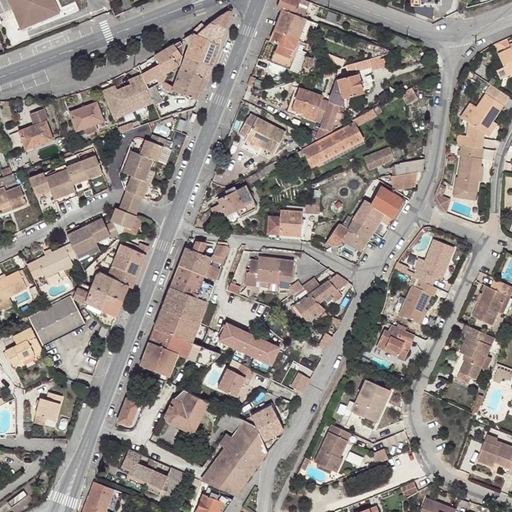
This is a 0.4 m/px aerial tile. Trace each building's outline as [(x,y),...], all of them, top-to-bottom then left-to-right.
[(53,0),(0,0),(0,2),(5,12),(11,10),(21,30),(51,18),(49,14),(58,10),(53,0)] [(305,15),(310,2),(305,0),(281,0),(278,9),(284,11),(306,19),(308,16),(305,15)] [(411,16),(430,23),(430,21),(433,8),(439,9),(439,0),(414,0),(412,11),(411,16)] [(213,20),(227,26),(232,12),(227,11),(214,20),(213,20)] [(303,28),(306,19),(284,11),(276,31),(299,40),(299,38),(300,38),(302,32),(303,28)] [(340,16),(329,12),(326,20),(338,24),(340,16)] [(312,21),(306,19),(303,28),(309,30),(312,21)] [(220,43),(227,26),(213,20),(205,27),(202,24),(192,32),(193,33),(220,43)] [(299,40),(276,31),(272,41),(278,43),(295,50),(299,40)] [(212,65),(220,43),(193,33),(184,38),(189,47),(186,56),(212,65)] [(391,45),(403,49),(406,40),(395,35),(391,45)] [(402,50),(423,44),(407,38),(406,40),(403,49),(402,50)] [(179,41),(155,55),(160,64),(166,74),(178,66),(182,51),(181,49),(182,48),(181,44),(179,41)] [(288,67),(295,50),(278,43),(272,61),(288,67)] [(511,50),(511,49),(498,55),(503,67),(496,70),(500,79),(511,73),(511,50)] [(297,50),(295,50),(288,67),(290,68),(297,50)] [(160,64),(155,55),(137,65),(141,74),(160,64)] [(207,77),(212,65),(186,56),(181,68),(207,77)] [(381,60),(380,56),(346,66),(349,73),(371,67),(373,72),(390,67),(387,58),(381,60)] [(335,64),(342,67),(345,60),(338,57),(335,64)] [(156,111),(159,119),(178,112),(171,95),(173,91),(174,86),(165,80),(167,76),(166,74),(160,64),(141,74),(145,83),(156,111)] [(349,73),(346,66),(342,67),(341,67),(338,76),(349,73)] [(338,76),(341,67),(323,73),(324,79),(334,76),(333,74),(338,76)] [(204,86),(207,77),(181,68),(178,76),(204,86)] [(358,74),(337,79),(329,102),(322,122),(318,133),(317,136),(316,140),(331,132),(334,123),(341,126),(346,113),(346,112),(346,107),(345,107),(345,99),(363,94),(358,74)] [(199,100),(204,86),(178,76),(174,86),(173,91),(199,100)] [(127,96),(136,117),(147,112),(148,114),(156,111),(145,83),(137,87),(139,91),(134,93),(127,96)] [(487,94),(504,106),(509,98),(493,86),(487,94)] [(419,98),(413,87),(402,93),(408,104),(419,98)] [(322,122),(329,102),(322,100),(323,96),(300,88),(297,96),(292,109),(304,114),(304,116),(322,122)] [(467,122),(469,123),(484,133),(493,121),(504,106),(487,94),(477,108),(467,122)] [(292,109),(297,96),(293,95),(287,112),(303,118),(304,116),(304,114),(292,109)] [(114,96),(106,99),(118,127),(125,124),(124,121),(136,117),(127,96),(120,99),(116,101),(114,96)] [(97,103),(70,113),(77,131),(104,121),(97,103)] [(461,117),(467,122),(477,108),(471,103),(461,117)] [(30,114),(35,125),(46,121),(48,120),(44,109),(30,114)] [(377,116),(373,109),(352,120),(354,124),(355,123),(357,126),(377,116)] [(247,140),(262,148),(275,154),(286,132),(259,118),(256,122),(250,118),(249,118),(240,134),(248,138),(247,140)] [(186,121),(180,119),(176,129),(182,131),(186,121)] [(35,125),(19,131),(22,139),(26,149),(53,139),(46,121),(35,125)] [(493,121),(484,133),(487,135),(496,123),(493,121)] [(364,140),(357,126),(355,123),(354,124),(303,150),(306,154),(312,167),(364,140)] [(466,136),(483,139),(484,133),(469,123),(466,136)] [(22,139),(19,131),(9,134),(11,141),(16,141),(22,139)] [(306,145),(316,140),(317,136),(312,133),(311,135),(308,134),(301,137),(306,145)] [(166,139),(153,134),(150,141),(146,139),(141,154),(153,159),(158,161),(163,146),(166,139)] [(466,136),(463,136),(462,146),(481,149),(483,139),(466,136)] [(260,153),(262,148),(247,140),(244,145),(260,153)] [(365,143),(364,140),(312,167),(314,170),(365,143)] [(170,149),(163,146),(158,161),(165,163),(170,149)] [(392,154),(391,148),(390,146),(373,154),(377,167),(392,160),(392,154)] [(462,146),(461,146),(459,156),(460,156),(457,178),(456,178),(454,190),(476,193),(478,181),(478,179),(476,179),(477,174),(481,174),(482,168),(480,168),(483,150),(481,149),(462,146)] [(153,159),(141,154),(132,150),(123,172),(132,176),(145,181),(153,159)] [(96,155),(81,161),(88,179),(103,174),(96,155)] [(290,156),(281,160),(284,165),(292,160),(290,156)] [(149,183),(158,161),(153,159),(145,181),(149,183)] [(423,171),(425,160),(396,165),(398,175),(417,172),(423,171)] [(66,166),(67,169),(73,185),(88,179),(81,161),(66,166)] [(65,164),(44,173),(46,177),(67,169),(66,166),(65,164)] [(67,169),(46,177),(51,190),(54,199),(76,191),(73,185),(67,169)] [(263,176),(260,171),(246,179),(249,184),(263,176)] [(417,172),(398,175),(391,177),(393,188),(394,189),(414,186),(417,172)] [(44,173),(29,178),(36,196),(51,190),(46,177),(44,173)] [(144,197),(149,183),(145,181),(132,176),(126,190),(144,197)] [(391,219),(393,219),(398,210),(404,199),(406,196),(394,189),(393,188),(385,184),(383,187),(382,187),(373,202),(372,204),(371,206),(391,219)] [(246,185),(236,190),(231,193),(230,189),(224,192),(226,195),(218,199),(220,204),(211,208),(217,219),(226,214),(226,215),(235,210),(238,215),(241,216),(255,209),(256,206),(246,185)] [(11,205),(13,209),(27,204),(21,187),(7,192),(5,188),(0,189),(0,209),(2,209),(11,205)] [(136,216),(144,197),(126,190),(120,210),(136,216)] [(476,193),(454,190),(453,196),(475,200),(476,193)] [(76,191),(54,199),(56,204),(78,195),(76,191)] [(320,198),(312,198),(311,204),(311,208),(311,213),(320,213),(320,198)] [(404,199),(398,210),(402,212),(408,201),(404,199)] [(355,220),(374,232),(380,221),(383,217),(390,221),(391,219),(371,206),(372,204),(368,201),(367,201),(355,220)] [(118,234),(123,232),(125,227),(131,229),(136,216),(120,210),(117,209),(112,222),(114,223),(107,227),(111,236),(111,237),(118,234)] [(229,222),(241,216),(238,215),(235,210),(226,215),(229,222)] [(280,217),(279,235),(302,237),(304,212),(281,211),(280,217)] [(137,235),(143,219),(136,216),(131,229),(125,227),(123,232),(137,235)] [(267,234),(279,235),(280,217),(269,216),(267,234)] [(350,217),(344,227),(349,230),(355,220),(351,218),(350,217)] [(388,226),(393,219),(391,219),(390,221),(383,217),(380,221),(388,226)] [(96,243),(111,236),(107,227),(102,218),(88,225),(96,243)] [(361,252),(374,232),(355,220),(349,230),(344,227),(339,224),(327,242),(334,247),(342,245),(344,242),(361,252)] [(71,243),(77,256),(98,246),(96,243),(88,225),(67,235),(71,243)] [(417,269),(414,277),(418,279),(433,286),(437,277),(442,279),(454,249),(433,240),(425,261),(421,271),(417,269)] [(147,255),(150,246),(141,243),(139,246),(128,242),(128,241),(126,246),(147,255)] [(185,247),(170,287),(208,301),(217,280),(204,275),(211,259),(211,257),(201,253),(205,245),(196,242),(193,250),(185,247)] [(211,259),(222,266),(230,247),(228,246),(229,243),(219,242),(215,254),(211,257),(211,259)] [(27,264),(34,279),(44,275),(46,278),(73,264),(71,259),(77,256),(71,243),(52,252),(46,255),(27,264)] [(138,276),(147,255),(126,246),(122,244),(113,264),(138,276)] [(98,246),(77,256),(79,261),(100,250),(98,246)] [(269,282),(279,283),(280,280),(292,282),(294,261),(279,259),(279,263),(275,263),(275,259),(259,256),(258,260),(251,259),(249,273),(247,272),(245,285),(256,286),(256,281),(269,282)] [(418,258),(411,276),(414,277),(417,269),(421,271),(425,261),(418,258)] [(404,272),(407,266),(398,262),(398,263),(395,268),(404,272)] [(108,276),(129,285),(133,287),(138,276),(113,264),(108,276)] [(0,303),(2,302),(1,300),(28,288),(27,286),(30,285),(27,279),(24,280),(20,271),(6,277),(1,280),(0,280),(0,303)] [(97,275),(93,287),(123,300),(129,285),(108,276),(102,272),(97,275)] [(338,291),(348,282),(338,274),(322,286),(316,277),(303,287),(310,294),(319,303),(337,290),(338,291)] [(434,296),(437,288),(433,286),(418,279),(415,287),(412,285),(399,315),(418,323),(424,310),(431,295),(434,296)] [(511,294),(511,287),(495,279),(491,288),(487,286),(473,317),(493,326),(500,312),(506,296),(510,298),(511,294)] [(302,287),(297,280),(286,289),(291,296),(302,287)] [(228,291),(238,295),(240,288),(231,285),(228,291)] [(73,299),(84,304),(90,292),(79,287),(77,290),(73,299)] [(90,292),(84,304),(87,305),(85,309),(103,324),(113,328),(123,300),(93,287),(90,292)] [(170,287),(162,309),(199,323),(208,301),(170,287)] [(324,312),(326,310),(319,303),(310,294),(296,305),(308,323),(315,318),(317,320),(319,318),(318,316),(324,312)] [(86,324),(73,299),(71,296),(67,298),(81,326),(86,324)] [(506,296),(500,312),(506,315),(511,302),(511,299),(510,298),(506,296)] [(44,346),(81,326),(67,298),(29,317),(44,346)] [(162,309),(154,328),(191,343),(199,323),(162,309)] [(427,312),(424,310),(418,323),(421,325),(427,312)] [(325,314),(319,318),(323,323),(330,318),(326,314),(325,314)] [(383,320),(379,318),(375,325),(379,327),(383,320)] [(227,323),(219,341),(272,365),(280,347),(227,323)] [(413,343),(416,336),(406,331),(397,327),(393,325),(390,331),(386,329),(377,347),(386,351),(387,348),(400,354),(398,356),(398,358),(404,361),(410,349),(403,346),(407,340),(413,343)] [(495,339),(466,325),(463,332),(469,335),(461,353),(469,357),(461,373),(472,377),(477,379),(482,367),(486,358),(495,339)] [(18,345),(6,352),(14,366),(22,362),(21,359),(33,353),(35,355),(44,351),(32,328),(14,337),(18,345)] [(209,366),(221,354),(191,343),(154,328),(149,342),(177,353),(209,366)] [(330,337),(325,335),(321,344),(325,346),(330,337)] [(410,349),(413,343),(407,340),(403,346),(410,349)] [(168,376),(177,353),(149,342),(140,365),(168,376)] [(387,348),(386,351),(398,356),(400,354),(387,348)] [(491,360),(486,358),(482,367),(486,369),(491,360)] [(255,371),(241,364),(237,373),(227,369),(218,388),(237,397),(246,378),(251,380),(255,371)] [(165,382),(168,376),(140,365),(138,371),(165,382)] [(307,377),(299,372),(292,386),(300,390),(307,377)] [(472,377),(461,373),(459,378),(469,383),(472,377)] [(132,423),(139,404),(136,403),(145,379),(136,375),(119,421),(127,425),(132,423)] [(377,423),(385,405),(381,404),(388,389),(367,380),(352,412),(377,423)] [(381,404),(385,405),(392,391),(388,389),(381,404)] [(208,402),(184,390),(177,395),(167,414),(169,422),(181,428),(183,423),(195,429),(208,402)] [(48,400),(42,398),(36,415),(56,421),(64,397),(50,393),(48,400)] [(252,416),(257,426),(265,441),(285,431),(271,406),(252,416)] [(241,435),(248,422),(225,410),(218,424),(236,433),(241,435)] [(236,496),(268,452),(257,426),(248,422),(241,435),(236,433),(233,436),(233,437),(226,433),(219,444),(225,448),(202,481),(203,481),(236,496)] [(193,434),(195,429),(183,423),(181,428),(193,434)] [(339,457),(351,434),(333,424),(315,462),(319,464),(332,470),(336,472),(341,463),(337,462),(339,457)] [(500,447),(502,443),(498,441),(498,439),(488,435),(485,442),(500,447)] [(511,474),(511,446),(502,443),(500,447),(485,442),(478,461),(494,467),(496,463),(497,461),(501,462),(500,464),(510,468),(509,473),(511,474)] [(142,454),(129,449),(120,468),(128,472),(133,474),(132,477),(161,490),(162,487),(168,489),(176,492),(184,473),(171,467),(167,476),(138,463),(142,454)] [(388,460),(385,450),(373,455),(376,464),(388,460)] [(306,457),(301,468),(305,470),(310,459),(306,457)] [(332,470),(319,464),(318,468),(331,474),(332,470)] [(201,486),(203,481),(202,481),(196,478),(194,483),(201,486)] [(95,482),(90,496),(108,503),(114,489),(95,482)] [(415,482),(401,488),(404,496),(418,491),(415,482)] [(229,506),(233,500),(222,495),(221,497),(215,495),(216,491),(209,488),(205,496),(204,495),(197,511),(218,511),(223,503),(229,506)] [(90,496),(84,511),(88,511),(108,511),(106,511),(108,503),(90,496)] [(456,511),(457,510),(449,507),(447,510),(442,507),(442,505),(427,499),(421,511),(456,511)]
